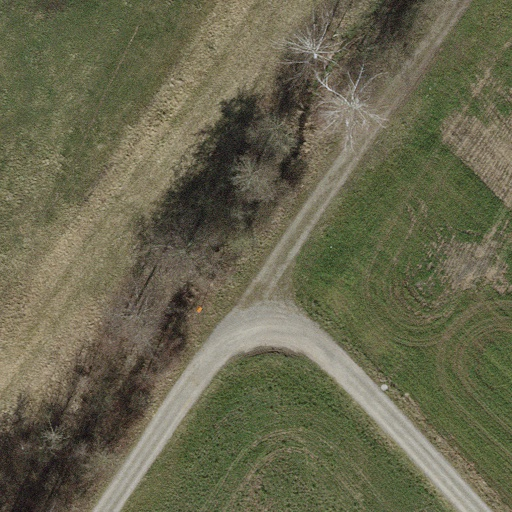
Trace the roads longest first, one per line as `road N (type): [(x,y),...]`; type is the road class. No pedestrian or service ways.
road 1 (track): [(110,511),(208,370),(265,339),(323,357),(470,511)]
road 2 (track): [(208,370),(465,0)]
